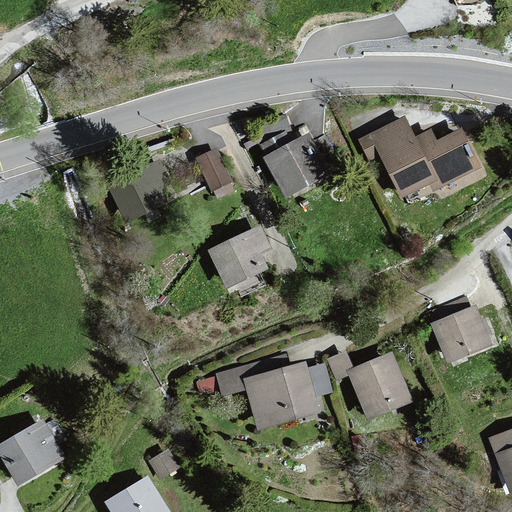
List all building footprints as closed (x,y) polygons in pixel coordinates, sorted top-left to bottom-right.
[(404,117),(358,142),(369,163),(382,156),(405,200),(434,185),(438,193),(487,174),(464,130),(439,143),(434,132),(418,139),(404,117)] [(313,136),(264,160),(287,202),(336,177),(313,136)] [(217,196),(238,186),(218,143),(197,153),(217,196)] [(193,182),(207,174),(195,153),(181,161),(193,182)] [(159,163),(108,184),(127,222),(177,203),(159,163)] [(262,227),(211,252),(232,290),(274,274),(268,255),(276,252),(262,227)] [(474,309),(431,326),(449,366),(494,347),(474,309)] [(393,355),(348,372),(370,422),(416,406),(393,355)] [(309,364),(244,382),(262,433),(324,414),(321,398),(335,393),(325,365),(311,369),(309,364)] [(48,421),(0,446),(0,451),(16,476),(25,486),(70,458),(48,421)] [(511,431),(489,440),(511,491),(511,431)] [(172,511),(150,479),(108,503),(113,511),(172,511)]
